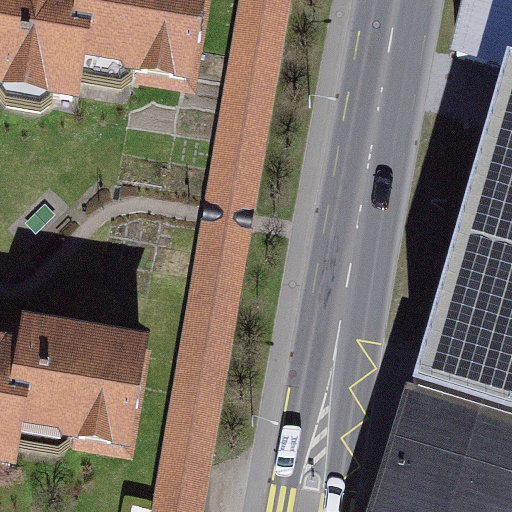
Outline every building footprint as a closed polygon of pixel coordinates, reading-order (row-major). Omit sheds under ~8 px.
[(0,0),(0,32),(6,0),(7,0),(25,3),(25,0),(0,0)] [(7,0),(6,0),(0,32),(0,89),(103,109),(108,82),(121,13),(102,9),(103,0),(25,0),(25,3),(7,0)] [(103,0),(102,9),(121,13),(108,82),(220,103),(239,0),(103,0)] [(246,0),(210,223),(173,443),(226,450),(262,231),(300,0),(246,0)] [(504,102),(388,511),(511,511),(511,0),(475,0),(450,87),(504,102)] [(50,316),(45,341),(39,377),(58,380),(45,450),(157,471),(181,340),(50,316)] [(0,469),(40,477),(45,450),(58,380),(39,377),(45,341),(0,332),(0,469)] [(215,511),(226,450),(173,443),(161,511),(215,511)]
